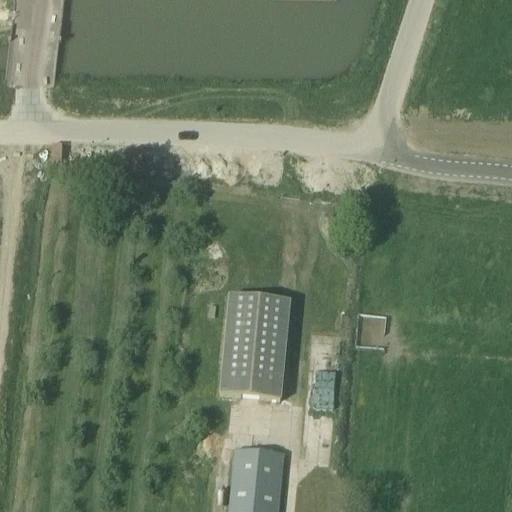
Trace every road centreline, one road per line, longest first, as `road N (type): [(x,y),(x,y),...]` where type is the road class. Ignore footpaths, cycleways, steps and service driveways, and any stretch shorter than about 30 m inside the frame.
road 1 (tertiary): [(366,149),(264,137),(22,133)]
road 2 (residential): [(421,0),(366,149)]
road 3 (tertiary): [(366,149),(511,172)]
